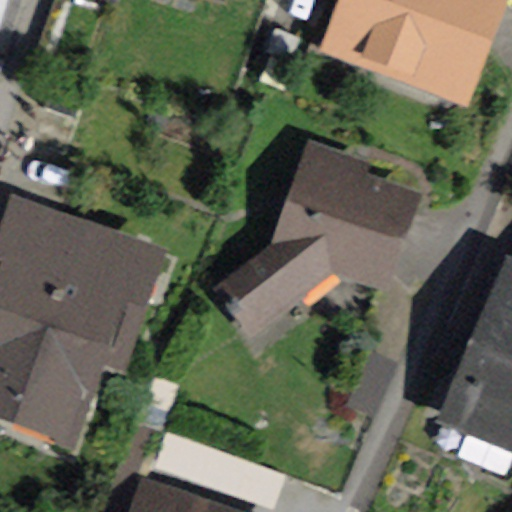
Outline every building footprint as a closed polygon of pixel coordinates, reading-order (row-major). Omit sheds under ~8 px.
[(116,0),(89,78),(220,125),(264,0),(116,0)] [(359,0),(340,50),(342,51),(352,24),(379,35),(374,48),(456,79),(485,0),(359,0)] [(315,152),(281,247),(222,293),(231,304),(226,307),(232,315),(236,311),(251,330),(297,295),(304,304),(365,327),(412,203),(345,179),(350,165),(315,152)] [(0,263),(0,288),(9,291),(0,314),(0,411),(60,433),(62,437),(93,349),(114,359),(150,259),(146,260),(18,213),(0,263)] [(470,347),(484,353),(441,453),(506,481),(511,465),(511,287),(496,325),(482,319),(470,347)] [(161,459),(273,500),(283,476),(170,435),(161,459)] [(212,511),(142,487),(132,511),(212,511)]
